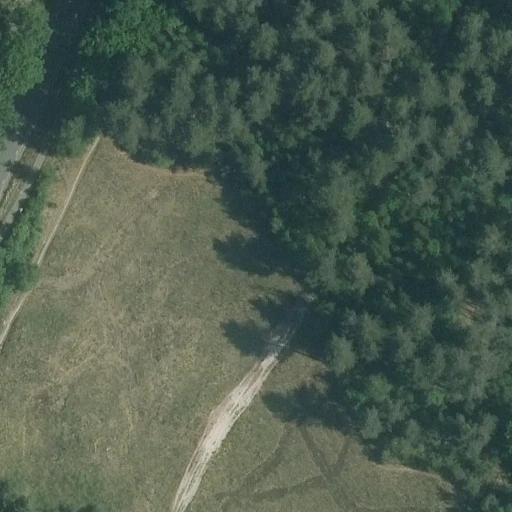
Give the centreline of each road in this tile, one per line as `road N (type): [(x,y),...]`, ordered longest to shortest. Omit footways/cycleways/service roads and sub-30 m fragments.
road 1 (unknown): [(468,511),(450,481),(376,464),(306,300),(221,194),(83,169)]
road 2 (tertiary): [(0,163),(75,0)]
